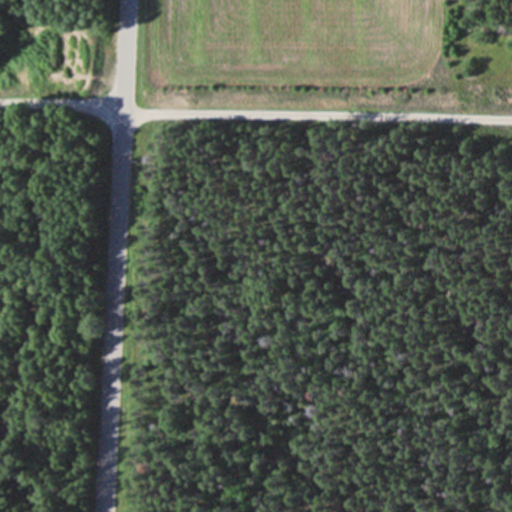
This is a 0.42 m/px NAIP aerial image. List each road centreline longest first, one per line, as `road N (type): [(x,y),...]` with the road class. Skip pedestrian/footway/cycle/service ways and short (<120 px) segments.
road 1 (residential): [(101,511),(125,0)]
road 2 (track): [(119,116),(511,122)]
